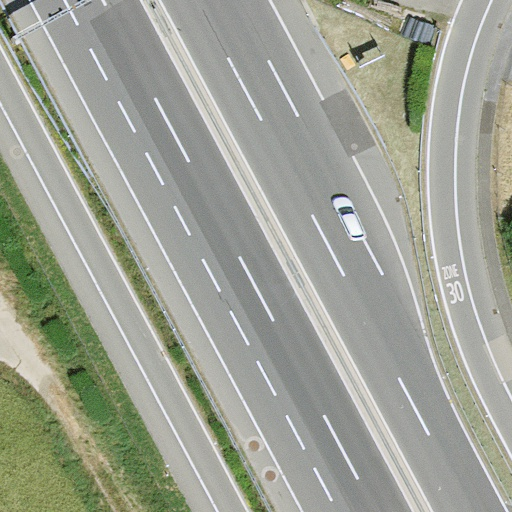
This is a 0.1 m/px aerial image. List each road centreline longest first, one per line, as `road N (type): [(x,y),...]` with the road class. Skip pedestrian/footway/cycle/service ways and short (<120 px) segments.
road 1 (motorway): [(471,511),(197,0)]
road 2 (motorway): [(99,0),(372,511)]
road 3 (secondary): [(0,72),(233,511)]
road 4 (secondary): [(511,425),(463,319),(442,220),(444,114),(475,0)]
